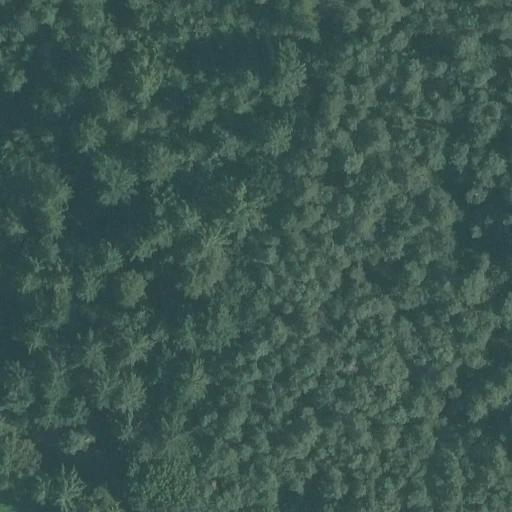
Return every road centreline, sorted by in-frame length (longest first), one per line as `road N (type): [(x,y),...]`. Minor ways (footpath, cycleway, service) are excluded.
road 1 (track): [(335,0),(167,496)]
road 2 (unclassified): [(196,511),(0,408)]
